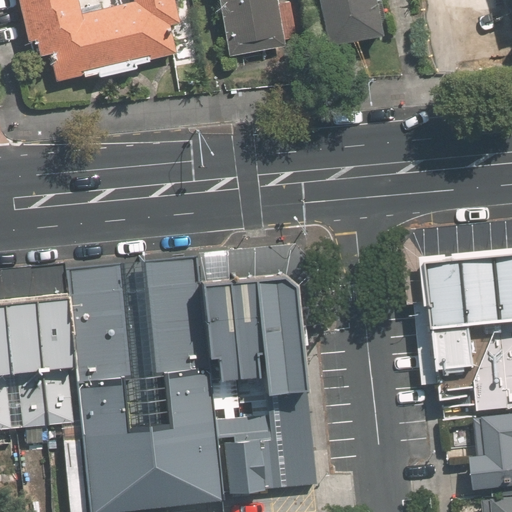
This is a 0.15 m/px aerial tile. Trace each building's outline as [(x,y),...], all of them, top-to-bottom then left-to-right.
[(27,0),(35,33),(44,31),(48,49),(57,47),(64,76),(181,49),(175,20),(184,18),(180,0),(125,0),(88,8),(86,0),(27,0)] [(224,0),(233,51),(295,41),(287,0),(224,0)] [(397,28),(392,0),(336,0),(343,37),(397,28)] [(511,241),(502,243),(509,313),(511,313),(511,241)] [(502,243),(470,246),(477,317),(509,313),(502,243)] [(470,246),(439,249),(450,355),(481,352),(477,317),(470,246)] [(294,268),(219,275),(231,388),(265,384),(275,484),(317,480),(294,268)] [(219,275),(83,290),(94,397),(98,432),(234,418),(231,388),(219,275)] [(83,290),(52,293),(63,400),(94,397),(83,290)] [(52,293),(21,296),(32,404),(63,400),(52,293)] [(21,296),(0,298),(0,395),(1,407),(32,404),(21,296)] [(486,403),(511,400),(511,348),(481,352),(486,403)] [(476,447),(479,481),(511,477),(511,412),(482,415),(484,446),(476,447)] [(234,418),(98,432),(105,501),(242,487),(234,418)] [(511,511),(511,490),(490,492),(492,511),(511,511)]
